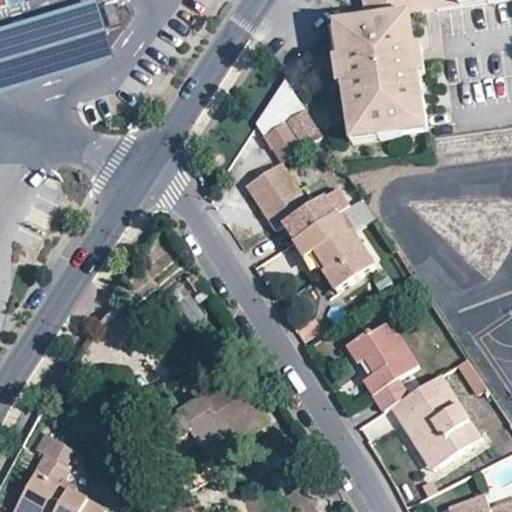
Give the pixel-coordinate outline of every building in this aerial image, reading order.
[(363,0),(366,20),(345,23),(349,58),(345,58),(348,84),(344,85),(350,135),(377,131),(379,140),(402,137),(401,127),(427,123),(420,76),(415,76),(413,63),(403,64),(401,51),(411,48),(406,15),(426,12),(436,9),(459,6),(458,0),(486,0),(486,2),(500,0),(363,0)] [(349,58),(345,23),(336,24),(340,59),(345,58),(349,58)] [(401,51),(403,64),(413,63),(415,76),(420,76),(425,76),(421,47),(411,48),(401,51)] [(348,84),(345,58),(340,59),(334,59),(338,86),(344,85),(348,84)] [(266,138),(305,113),(285,82),(257,125),(266,138)] [(305,113),(266,138),(282,164),(305,149),(322,139),(305,113)] [(401,127),(402,137),(429,133),(427,123),(401,127)] [(377,131),(350,135),(352,144),(379,140),(377,131)] [(259,207),(276,231),(285,226),(295,243),(298,241),(335,217),(322,196),(310,204),(282,164),(252,184),(265,203),(259,207)] [(54,212),(61,195),(38,186),(31,203),(54,212)] [(344,211),(338,215),(351,235),(357,231),(344,211)] [(328,272),(341,291),(380,264),(357,231),(351,235),(338,215),(335,217),(298,241),(295,243),(306,260),(316,254),(328,272)] [(328,272),(316,254),(306,260),(318,279),(328,272)] [(187,282),(171,290),(190,327),(206,319),(187,282)] [(419,367),(399,335),(395,338),(387,325),(371,335),(369,332),(347,346),(359,365),(362,363),(372,377),(364,381),(383,413),(393,407),(409,396),(399,380),(419,367)] [(458,366),(476,396),(488,388),(468,360),(458,366)] [(471,423),(441,377),(409,396),(393,407),(403,424),(413,417),(425,436),(422,438),(440,466),(471,447),(460,429),(471,423)] [(148,416),(187,477),(266,425),(236,379),(200,403),(185,413),(178,402),(175,398),(172,400),(148,416)] [(148,416),(172,400),(163,386),(138,403),(148,416)] [(185,413),(200,403),(193,392),(178,402),(185,413)] [(440,466),(422,438),(425,436),(413,417),(403,424),(433,471),(440,466)] [(460,429),(471,447),(481,440),(471,423),(460,429)] [(47,456),(71,469),(80,452),(57,439),(47,456)] [(47,456),(20,505),(31,511),(105,511),(106,510),(72,491),(70,496),(59,490),(62,485),(71,469),(47,456)] [(70,496),(72,491),(62,485),(59,490),(70,496)] [(511,511),(511,503),(491,511),(485,497),(450,510),(450,511),(511,511)] [(175,511),(176,511),(192,511),(187,503),(175,511)]
